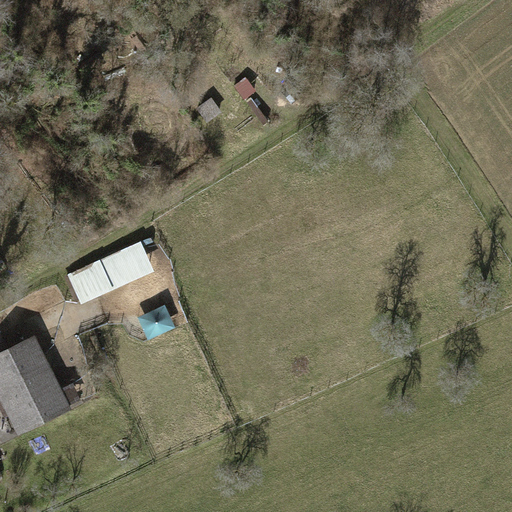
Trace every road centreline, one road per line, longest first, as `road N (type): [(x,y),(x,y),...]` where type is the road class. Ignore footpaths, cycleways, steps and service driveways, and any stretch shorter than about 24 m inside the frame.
road 1 (track): [(0,298),(401,63)]
road 2 (track): [(511,244),(401,63),(489,0)]
